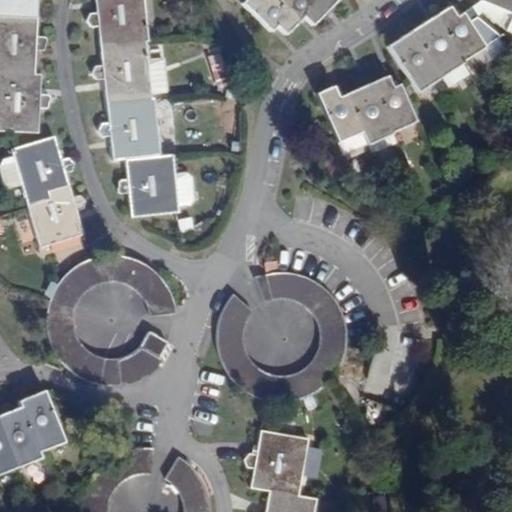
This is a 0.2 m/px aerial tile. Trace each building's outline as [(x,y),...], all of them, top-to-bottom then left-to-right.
[(0,0),(0,14),(35,16),(36,0),(0,0)] [(98,23),(102,57),(125,54),(125,41),(145,40),(147,40),(142,0),(95,0),(96,9),(88,10),(84,16),(90,23),(98,23)] [(298,19),(278,0),(241,0),(270,29),(275,24),(284,32),(298,19)] [(325,10),(314,0),(278,0),(298,19),(303,14),(312,23),(325,10)] [(314,0),(325,10),(334,0),(314,0)] [(511,0),(484,0),(484,1),(483,1),(471,9),(486,20),(495,7),(503,11),(494,27),(511,40),(511,0)] [(453,5),(435,17),(464,60),(488,45),(504,34),(480,16),(472,21),(466,12),(461,15),(453,5)] [(0,74),(33,76),(34,52),(41,52),(45,51),(47,48),(48,45),(47,42),(45,39),(42,38),(35,38),(35,16),(0,14),(0,74)] [(435,17),(412,32),(441,76),(448,86),(467,73),(461,62),(464,60),(435,17)] [(441,76),(412,32),(391,46),(420,90),(441,76)] [(125,54),(102,57),(103,68),(95,69),(90,76),(95,83),(104,82),(106,101),(150,97),(145,40),(125,41),(125,54)] [(216,83),(230,80),(224,52),(210,55),(216,83)] [(367,83),(391,134),(392,135),(417,123),(416,121),(406,99),(399,85),(394,87),(388,73),(367,83)] [(33,76),(0,74),(0,132),(3,132),(35,134),(35,111),(43,112),(45,110),(48,109),(49,106),(48,103),(47,99),(44,98),(36,98),(37,76),(33,76)] [(391,134),(367,83),(343,94),(360,130),(368,146),(390,136),(391,134)] [(316,93),(338,140),(344,152),(365,142),(360,130),(343,94),(341,95),(336,84),(316,93)] [(153,96),(150,97),(106,101),(108,126),(100,127),(95,135),(101,141),(110,140),(111,160),(123,159),(160,155),(153,96)] [(9,152),(25,206),(48,199),(44,186),(66,179),(64,170),(70,168),(74,160),(66,156),(60,157),(54,138),(9,152)] [(160,155),(123,159),(126,186),(121,186),(117,188),(116,190),(114,194),(116,198),(120,199),(127,198),(128,217),(177,212),(170,154),(160,155)] [(48,199),(25,206),(38,249),(83,236),(76,215),(82,212),(87,203),(78,199),(72,201),(66,179),(44,186),(48,199)] [(87,353),(80,350),(76,346),(71,340),(67,335),(65,328),(64,322),(64,315),(64,308),(67,301),(69,295),(72,291),(77,286),(82,282),(88,279),(95,277),(100,276),(106,276),(113,277),(119,278),(124,281),(129,285),(133,287),(138,294),(141,297),(143,304),(144,308),(145,312),(145,315),(171,318),(171,311),(170,304),(168,296),(164,286),(159,277),(152,269),(144,262),(128,253),(119,250),(108,249),(98,249),(88,251),(87,251),(78,255),(69,260),(60,266),(54,273),(47,282),(41,292),(38,302),(38,305),(37,314),(38,326),(40,337),(44,348),(51,357),(58,365),(67,372),(77,378),(88,382),(98,383),(109,383),(119,382),(129,378),(138,375),(146,369),(155,360),(152,358),(158,350),(162,341),(142,332),(139,337),(135,344),(129,348),(124,352),(118,355),(112,357),(106,357),(100,358),(92,355),(87,353)] [(330,291),(323,285),(323,284),(315,279),(306,274),(297,271),(287,269),(278,269),(269,271),(261,273),(254,276),(247,280),(260,300),(267,297),(273,295),(280,294),(288,295),(292,296),(297,297),(303,300),(308,304),(312,308),(312,309),(315,313),(318,318),(321,324),(322,329),(322,336),(322,342),(320,348),(318,353),(315,359),(311,364),(305,368),(300,371),(295,373),(290,376),(284,377),(283,376),(279,376),(273,375),(268,374),(261,371),(257,368),(250,362),(247,357),(243,351),(241,345),(241,339),(240,333),(242,325),(244,319),(246,314),(250,309),(231,294),(226,301),(221,310),(218,319),(216,330),(216,341),(218,350),(221,361),(226,371),(233,380),(242,387),(250,392),(255,394),(259,396),(268,399),(272,400),(277,400),(287,401),(295,399),(305,396),(312,393),(317,390),(320,388),(328,381),(335,373),(340,365),(344,356),(346,347),(347,335),(346,326),(345,316),(341,307),(336,298),(330,291)] [(20,408),(37,453),(64,443),(49,403),(45,391),(18,401),(20,408)] [(20,408),(0,415),(0,428),(14,466),(39,457),(37,453),(20,408)] [(297,426),(262,423),(251,422),(249,446),(239,445),(235,452),(239,458),(245,460),(248,460),(246,477),(261,479),(291,482),(297,426)] [(0,470),(14,466),(0,428),(0,470)] [(105,464),(97,471),(90,479),(84,489),(80,497),(79,502),(78,509),(78,511),(208,511),(208,510),(207,501),(203,492),(199,483),(193,477),(188,470),(182,465),(174,461),(162,481),(167,484),(176,491),(180,496),(182,501),(184,507),(184,511),(104,511),(108,501),(112,494),(116,489),(120,485),(125,482),(132,479),(138,477),(142,477),(149,477),(154,453),(143,451),(133,452),(122,456),(112,459),(111,460),(105,464)] [(306,511),(309,484),(291,482),(261,479),(258,504),(251,503),(245,509),(246,511),(306,511)]
